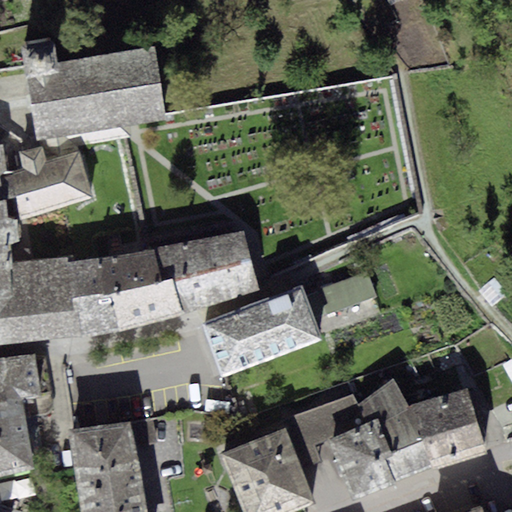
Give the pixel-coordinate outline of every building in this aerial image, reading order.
[(55,38),(21,43),(27,79),(37,140),(167,120),(155,46),(58,62),(55,38)] [(45,145),(20,152),(24,169),(13,171),(19,209),(21,217),(92,197),(79,152),(48,161),(45,145)] [(6,200),(0,201),(0,263),(14,262),(13,259),(12,245),(19,243),(17,220),(7,219),(6,200)] [(259,290),(242,231),(155,250),(177,317),(259,290)] [(177,317),(155,250),(97,260),(106,298),(113,296),(121,332),(177,317)] [(14,262),(0,263),(0,345),(82,338),(67,262),(66,256),(14,262)] [(97,260),(67,262),(82,338),(121,332),(113,296),(106,298),(97,260)] [(301,285),(202,325),(223,377),(322,338),(301,285)] [(12,357),(0,358),(0,478),(35,471),(21,400),(40,396),(35,353),(12,357)] [(384,459),(396,484),(433,469),(411,404),(409,405),(394,378),(359,405),(367,425),(378,420),(392,456),(384,459)] [(468,388),(411,404),(433,469),(486,454),(468,388)] [(359,405),(353,392),(282,421),(285,429),(301,468),(321,459),(315,445),(329,440),(367,425),(359,405)] [(367,425),(329,440),(352,501),(396,484),(384,459),(392,456),(378,420),(367,425)] [(146,511),(130,421),(67,432),(82,511),(146,511)] [(301,468),(285,429),(221,455),(245,511),(292,511),(316,502),(301,468)]
